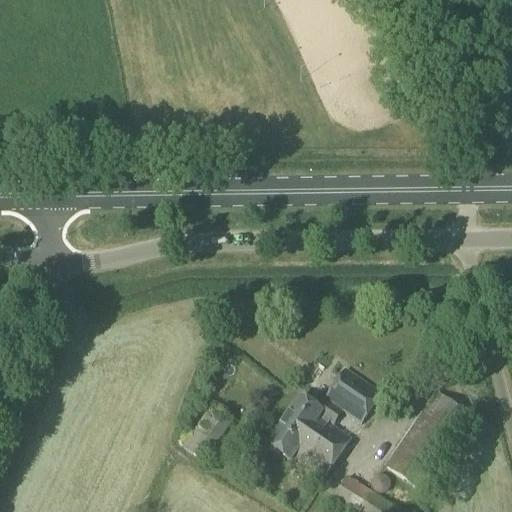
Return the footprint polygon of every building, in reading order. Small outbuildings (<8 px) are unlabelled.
[(292,460),(324,482),(381,398),(344,373),(324,403),(328,405),(321,415),(299,400),(265,450),(289,465),(292,460)] [(417,492),(467,419),(435,397),(385,470),(417,492)] [(203,465),(234,422),(212,407),(181,450),(203,465)] [(389,490),(389,489),(389,488),(389,487),(389,486),(389,485),(388,484),(388,483),(387,482),(387,481),(386,481),(385,480),(384,480),(383,479),(382,479),(381,479),(380,479),(379,479),(378,479),(377,479),(376,480),(375,480),(374,481),(373,482),(372,483),(372,484),(371,484),(371,485),(371,486),(371,487),(370,488),(371,489),(371,490),(371,491),(371,492),(372,493),(372,494),(373,494),(373,495),(374,496),(375,496),(375,497),(376,497),(377,497),(378,497),(379,498),(380,498),(381,498),(382,498),(383,497),(384,497),(385,496),(386,496),(386,495),(387,495),(387,494),(388,494),(388,493),(389,492),(389,491),(389,490)] [(348,511),(393,511),(345,482),(333,502),(348,511)]
